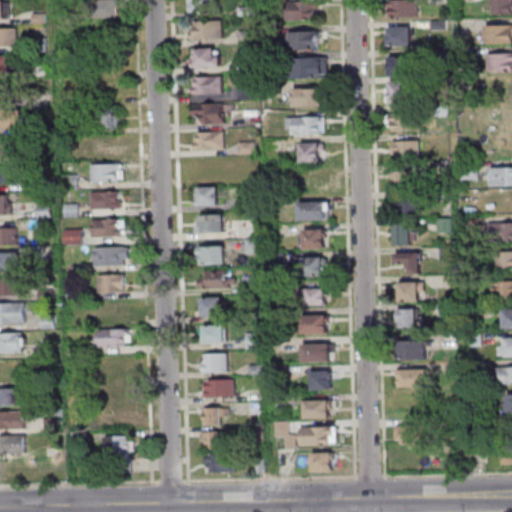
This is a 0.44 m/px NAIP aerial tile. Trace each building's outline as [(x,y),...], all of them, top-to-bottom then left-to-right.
[(119,0),(120,7),(117,7),(117,17),(88,18),(88,0),(119,0)] [(191,0),(218,0),(219,3),(210,4),(210,10),(192,10),(191,0)] [(418,0),(418,17),(393,17),(392,7),(388,8),(388,1),(418,0)] [(511,0),(511,14),(494,15),(493,0),(511,0)] [(11,19),(0,19),(0,1),(11,1),(11,19)] [(289,20),(289,2),(320,1),(320,19),(289,20)] [(240,16),(240,7),(254,7),(254,16),(240,16)] [(46,25),(34,25),(34,15),(46,14),(46,25)] [(225,39),(193,40),(193,31),(198,31),(197,23),(224,22),(225,39)] [(433,31),(433,22),(447,22),(447,30),(433,31)] [(285,37),(271,38),(270,25),(285,24),(285,37)] [(511,42),(489,43),(488,27),(511,26),(511,42)] [(391,46),(390,28),(412,27),(413,45),(391,46)] [(0,28),(19,28),(19,46),(0,46),(0,28)] [(254,31),(255,44),(241,44),(240,31),(254,31)] [(320,49),(292,50),(292,32),(319,31),(320,49)] [(36,52),(36,38),(48,38),(48,52),(36,52)] [(194,68),(194,60),(197,60),(197,48),(216,48),(216,55),(221,55),(221,67),(194,68)] [(476,61),(461,61),(461,49),(475,48),(476,61)] [(435,63),(434,51),(449,50),(449,63),(435,63)] [(511,71),(490,72),(490,55),(511,54),(511,71)] [(0,55),(12,55),(12,75),(0,75),(0,55)] [(393,75),(392,64),(390,64),(390,57),(410,57),(411,75),(393,75)] [(293,78),(293,59),(328,58),(329,77),(293,78)] [(242,72),(242,59),(255,59),(256,72),(242,72)] [(101,97),(121,97),(121,79),(101,79),(101,97)] [(224,94),(195,95),(195,88),(198,88),(198,79),(224,79),(224,94)] [(449,79),(450,98),(437,98),(437,79),(449,79)] [(415,80),(415,102),(393,103),(392,81),(415,80)] [(511,80),(491,80),(491,98),(511,97),(511,80)] [(282,96),(268,96),(268,82),(282,82),(282,96)] [(0,104),(0,85),(10,85),(11,104),(0,104)] [(255,87),(255,98),(240,99),(239,87),(255,87)] [(328,88),(328,99),(324,99),(324,105),(297,106),(296,89),(328,88)] [(196,115),(196,105),(224,104),(225,116),(226,116),(226,123),(204,124),(203,115),(196,115)] [(102,126),(101,108),(119,107),(120,126),(102,126)] [(437,118),(436,108),(450,107),(450,117),(437,118)] [(511,129),(511,107),(489,107),(489,130),(511,129)] [(0,110),(23,110),(24,117),(28,117),(28,123),(24,123),(24,129),(0,129),(0,110)] [(387,127),(387,116),(422,115),(423,131),(396,132),(396,127),(387,127)] [(288,129),(288,119),(327,118),(327,131),(322,131),(323,134),(294,135),(294,129),(288,129)] [(197,141),(200,141),(200,133),(226,132),(226,149),(197,150),(197,141)] [(128,148),(120,148),(120,155),(97,156),(97,138),(128,137),(128,148)] [(511,156),(511,137),(491,138),(491,156),(511,156)] [(0,140),(19,140),(20,158),(0,158),(0,140)] [(322,142),(323,162),(304,162),(303,142),(322,142)] [(395,155),(395,143),(421,142),(422,158),(398,159),(398,155),(395,155)] [(256,154),(241,155),(241,143),(256,143),(256,154)] [(198,177),(225,177),(225,159),(198,159),(198,177)] [(465,179),(464,162),(480,161),(481,179),(465,179)] [(95,184),(95,167),(122,166),(122,183),(95,184)] [(0,168),(21,168),(21,184),(0,184),(0,168)] [(511,185),(495,186),(494,171),(511,169),(511,185)] [(395,171),(412,170),(413,188),(396,189),(395,171)] [(297,191),(327,191),(327,171),(297,171),(297,191)] [(66,191),(66,177),(79,176),(79,190),(66,191)] [(52,190),(40,191),(40,182),(52,181),(52,190)] [(201,187),(220,186),(220,204),(202,204),(201,187)] [(452,200),(441,201),(440,192),(452,191),(452,200)] [(120,210),(94,210),(94,194),(120,193),(120,210)] [(511,212),(511,195),(491,195),(491,213),(511,212)] [(13,216),(0,216),(0,196),(12,196),(13,216)] [(421,199),(421,215),(398,216),(398,200),(421,199)] [(301,220),(301,203),(332,202),(332,219),(301,220)] [(80,218),(67,218),(67,205),(80,205),(80,218)] [(53,218),(40,219),(40,207),(53,206),(53,218)] [(203,214),(226,214),(226,232),(201,233),(200,225),(203,224),(203,214)] [(466,227),(466,219),(480,219),(481,227),(466,227)] [(95,237),(95,221),(127,220),(127,227),(125,227),(125,237),(95,237)] [(440,233),(439,220),(453,220),(454,232),(440,233)] [(397,225),(412,224),(413,245),(398,246),(397,225)] [(511,240),(492,241),(491,225),(511,224),(511,240)] [(327,248),(306,249),(306,229),(326,229),(327,248)] [(0,246),(0,230),(19,230),(19,246),(0,246)] [(67,244),(67,230),(84,230),(85,244),(67,244)] [(260,253),(247,253),(247,239),(260,239),(260,253)] [(227,263),(202,264),(201,247),(227,246),(227,263)] [(132,258),(126,258),(126,264),(98,265),(97,248),(132,247),(132,258)] [(454,261),(443,262),(442,248),(453,248),(454,261)] [(470,257),(470,249),(482,248),(482,257),(470,257)] [(511,269),(499,270),(498,253),(511,252),(511,269)] [(0,272),(0,253),(21,253),(22,272),(0,272)] [(286,253),(286,266),(274,267),(274,253),(286,253)] [(423,273),(412,273),(412,269),(407,269),(407,263),(399,263),(398,254),(422,253),(423,273)] [(306,275),(305,257),(324,256),(324,275),(306,275)] [(203,289),(203,278),(210,278),(210,271),(227,270),(227,277),(237,277),(237,283),(231,284),(231,288),(203,289)] [(101,294),(101,276),(127,276),(127,289),(123,289),(123,293),(101,294)] [(21,296),(0,296),(0,280),(20,280),(21,296)] [(276,294),(276,281),(288,281),(288,293),(276,294)] [(402,302),(401,284),(421,283),(421,302),(402,302)] [(511,299),(496,300),(495,284),(511,283),(511,299)] [(309,288),(328,288),(328,305),(310,305),(309,288)] [(86,300),(70,300),(70,291),(85,290),(86,300)] [(204,297),(224,296),(225,314),(204,315),(204,297)] [(99,302),(99,319),(127,319),(127,302),(99,302)] [(262,317),(248,317),(248,302),(262,302),(262,317)] [(27,324),(0,324),(0,304),(27,304),(27,324)] [(440,316),(440,305),(456,304),(456,316),(440,316)] [(417,327),(400,328),(399,310),(417,310),(417,327)] [(328,314),(329,331),(305,332),(305,315),(328,314)] [(43,330),(43,316),(57,316),(57,330),(43,330)] [(206,325),(226,324),(227,341),(206,342),(206,325)] [(99,347),(99,336),(102,336),(102,330),(128,329),(129,346),(99,347)] [(483,347),(470,347),(469,333),(482,332),(483,347)] [(248,348),(248,333),(262,333),(262,348),(248,348)] [(457,333),(458,348),(445,348),(444,334),(457,333)] [(0,352),(0,334),(25,334),(25,352),(0,352)] [(511,355),(511,336),(500,336),(500,355),(511,355)] [(44,342),(58,341),(58,356),(45,357),(44,342)] [(428,360),(401,361),(400,342),(427,341),(428,360)] [(307,362),(306,345),(332,344),(333,361),(307,362)] [(206,373),(205,355),(229,355),(230,372),(206,373)] [(131,357),(104,357),(104,376),(131,376),(131,357)] [(471,372),(471,362),(485,362),(485,372),(471,372)] [(402,369),(428,368),(429,386),(403,387),(402,369)] [(511,384),(499,385),(498,369),(511,368),(511,384)] [(333,371),(334,388),(315,388),(315,371),(333,371)] [(237,396),(209,397),(209,381),(237,380),(237,396)] [(132,386),(103,386),(103,405),(132,405),(132,386)] [(24,406),(0,407),(0,390),(23,390),(24,406)] [(511,393),(503,394),(504,416),(511,416),(511,393)] [(332,400),(332,418),(308,418),(308,400),(332,400)] [(231,417),(222,417),(223,424),(207,425),(207,409),(231,408),(231,417)] [(105,409),(105,428),(135,428),(135,409),(105,409)] [(1,413),(27,413),(27,428),(1,429),(1,413)] [(459,419),(460,442),(446,443),(445,420),(459,419)] [(47,433),(47,420),(60,420),(61,432),(47,433)] [(279,437),(279,422),(291,422),(292,435),(292,437),(287,437),(279,437)] [(252,442),(252,427),(264,426),(264,442),(252,442)] [(433,444),(403,445),(403,438),(398,439),(397,427),(432,426),(433,444)] [(302,428),(337,427),(338,444),(303,445),(302,428)] [(203,443),(203,433),(232,432),(232,449),(208,449),(207,443),(203,443)] [(287,437),(292,437),(292,435),(297,434),(297,448),(288,448),(287,437)] [(27,435),(27,452),(3,453),(2,436),(27,435)] [(108,436),(132,436),(133,472),(117,472),(117,460),(124,460),(124,453),(108,453),(108,436)] [(511,464),(504,465),(503,449),(511,448),(511,464)] [(334,452),(334,470),(314,471),(314,453),(334,452)] [(238,472),(213,472),(213,468),(209,468),(208,455),(237,454),(238,472)] [(265,460),(266,473),(257,473),(257,460),(265,460)]
